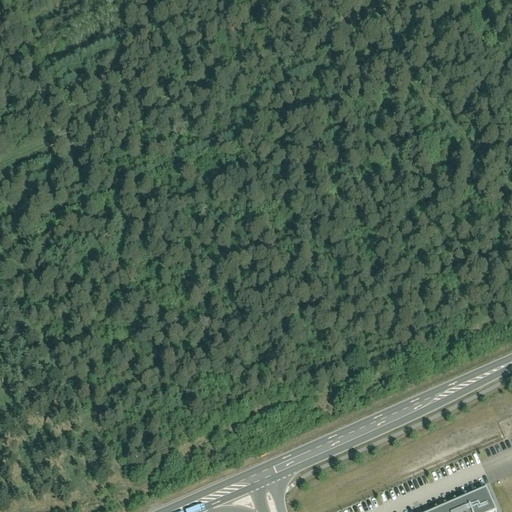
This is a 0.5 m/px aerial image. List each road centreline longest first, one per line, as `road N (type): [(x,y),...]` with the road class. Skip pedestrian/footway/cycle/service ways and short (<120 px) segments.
road 1 (track): [(325,0),(511,226)]
road 2 (primary): [(511,364),(263,474)]
